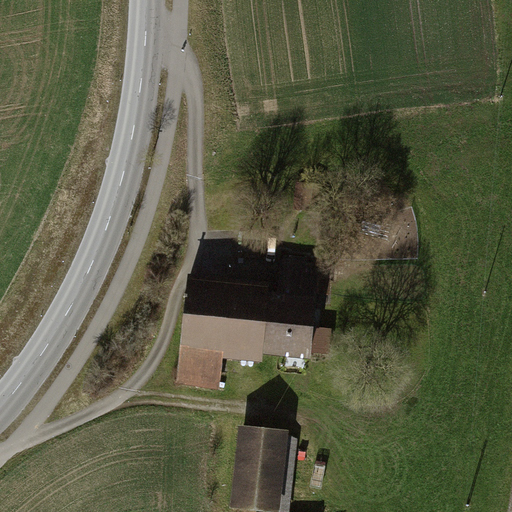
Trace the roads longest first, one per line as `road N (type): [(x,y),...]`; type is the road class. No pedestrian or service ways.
road 1 (tertiary): [(0,407),(66,315),(110,218),(130,151),(148,0)]
road 2 (track): [(122,395),(245,409),(255,417)]
